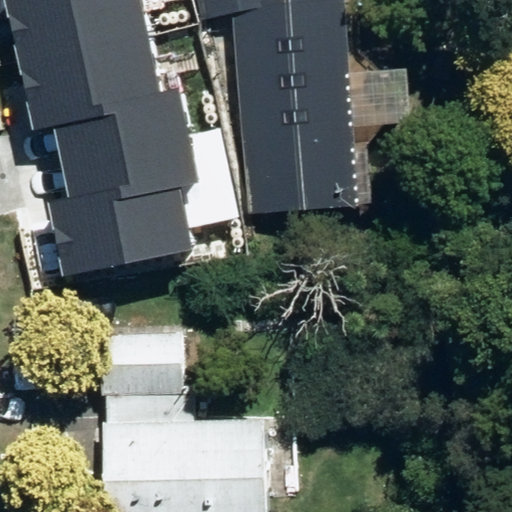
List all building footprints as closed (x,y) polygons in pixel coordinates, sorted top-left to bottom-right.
[(62,5),(60,0),(4,0),(9,19),(62,5)] [(204,0),(209,18),(238,11),(253,211),(374,203),(359,0),(204,0)] [(46,97),(77,232),(142,215),(137,192),(184,181),(146,14),(92,27),(105,83),(46,97)] [(163,225),(124,231),(124,230),(48,242),(54,282),(132,268),(132,264),(169,257),(163,225)] [(118,390),(121,511),(285,511),(283,410),(208,412),(207,387),(199,386),(197,323),(112,324),(113,389),(118,390)]
